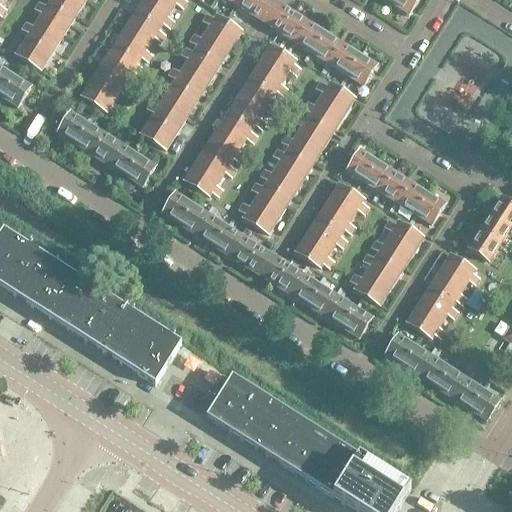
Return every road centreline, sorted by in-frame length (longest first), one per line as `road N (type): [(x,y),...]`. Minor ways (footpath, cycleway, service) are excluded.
road 1 (residential): [(358,369),(470,192),(361,121)]
road 2 (residential): [(138,228),(282,0)]
road 3 (residential): [(248,299),(361,121)]
road 4 (residential): [(17,151),(114,0)]
road 5 (unclassified): [(236,511),(89,419)]
road 6 (residential): [(493,456),(358,369)]
road 7 (residential): [(138,228),(17,151)]
road 8 (residential): [(248,299),(138,228)]
road 9 (residential): [(358,369),(248,299)]
